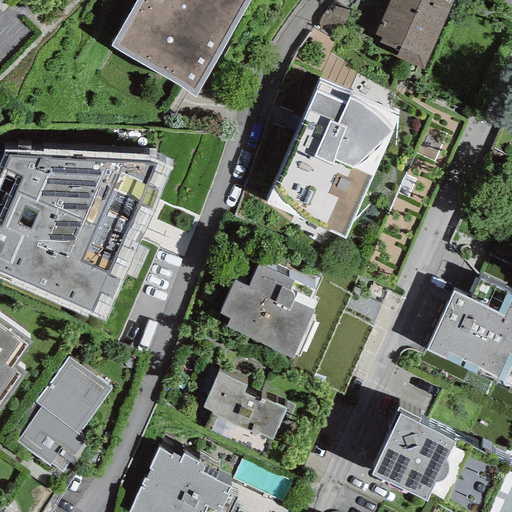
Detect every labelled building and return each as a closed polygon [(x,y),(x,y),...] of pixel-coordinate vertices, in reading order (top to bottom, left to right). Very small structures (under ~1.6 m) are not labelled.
[(249,0),(134,0),(110,43),(195,93),(249,0)] [(453,0),(389,0),(372,39),(426,63),(453,0)] [(398,116),(318,81),(265,201),(345,236),(398,116)] [(3,155),(0,162),(0,274),(90,314),(99,294),(111,299),(119,280),(107,276),(137,204),(149,209),(157,191),(145,186),(156,162),(3,155)] [(293,354),(314,307),(317,302),(309,298),(314,288),(258,263),(248,285),(233,278),(218,311),(229,316),(226,324),(293,354)] [(511,294),(478,278),(470,296),(454,288),(425,348),(511,390),(511,294)] [(31,340),(0,318),(0,410),(27,373),(14,365),(31,340)] [(111,388),(68,356),(34,403),(41,408),(16,442),(49,466),(50,464),(61,472),(69,461),(73,464),(76,458),(73,456),(85,439),(78,434),(111,388)] [(272,438),(286,407),(260,396),(259,399),(242,391),(246,384),(217,370),(202,404),(212,408),(211,410),(272,438)] [(511,511),(511,462),(397,407),(387,427),(391,429),(370,471),(426,498),(426,497),(458,511),(511,511)] [(203,511),(207,505),(218,510),(230,485),(201,471),(205,464),(183,453),(181,456),(172,452),(170,454),(158,448),(126,511),(203,511)] [(47,482),(52,475),(25,457),(20,463),(47,482)] [(21,511),(50,511),(51,511),(23,494),(15,508),(21,511)]
